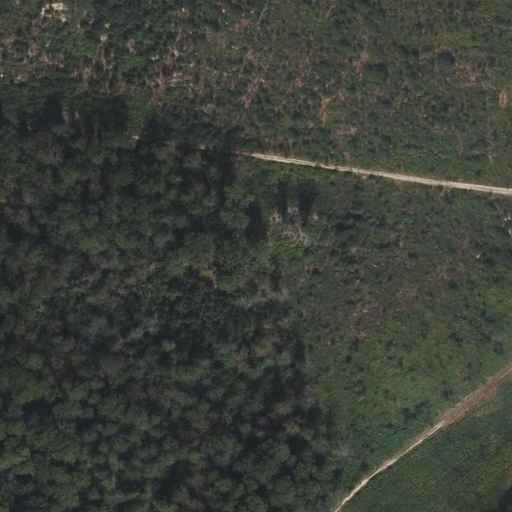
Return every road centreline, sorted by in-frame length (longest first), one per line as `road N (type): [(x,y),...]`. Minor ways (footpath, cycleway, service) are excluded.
road 1 (track): [(0,109),(511,189)]
road 2 (track): [(341,511),(511,369)]
